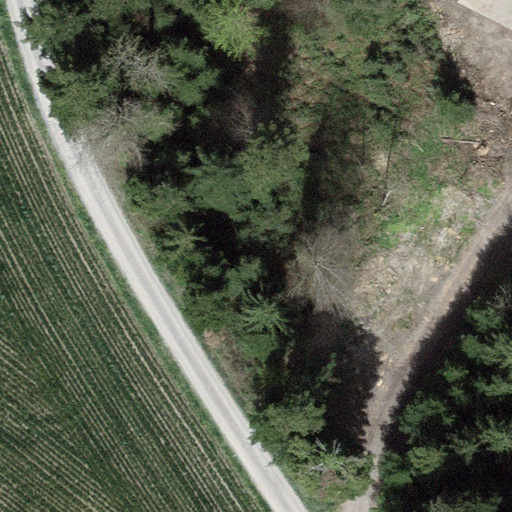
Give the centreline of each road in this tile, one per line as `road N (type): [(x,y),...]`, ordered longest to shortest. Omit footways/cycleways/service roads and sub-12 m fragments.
road 1 (track): [(302,511),(79,166),(33,0)]
road 2 (track): [(511,173),(364,401),(362,511)]
